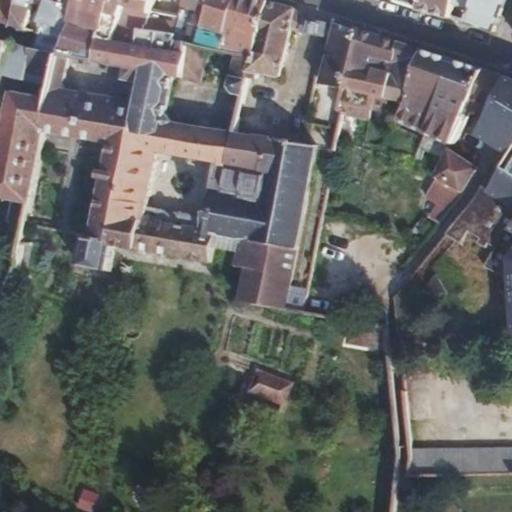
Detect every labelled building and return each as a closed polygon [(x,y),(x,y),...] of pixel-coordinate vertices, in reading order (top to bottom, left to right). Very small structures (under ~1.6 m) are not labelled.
[(4,0),(0,15),(0,26),(12,30),(13,26),(21,29),(29,0),(4,0)] [(29,0),(21,29),(29,31),(37,6),(40,7),(41,1),(51,4),(51,0),(29,0)] [(51,0),(51,4),(39,51),(50,55),(63,58),(69,59),(126,69),(175,78),(187,80),(194,47),(183,45),(184,38),(151,32),(158,0),(51,0)] [(193,0),(191,13),(201,15),(198,27),(211,30),(216,0),(193,0)] [(216,0),(211,30),(208,50),(227,54),(241,0),(216,0)] [(264,0),(241,0),(227,54),(237,56),(251,59),(269,1),(264,0)] [(454,4),(472,10),(476,0),(420,0),(418,7),(417,9),(449,20),(454,4)] [(466,24),(495,34),(507,3),(507,0),(476,0),(472,10),(466,24)] [(295,10),(269,1),(251,59),(237,56),(231,88),(234,94),(246,96),(251,78),(258,79),(260,72),(281,77),(293,29),(313,34),(335,40),(324,87),(344,92),(361,31),(332,22),(327,26),(315,23),(303,20),(295,10)] [(198,27),(201,15),(191,13),(188,24),(198,27)] [(380,38),(361,31),(344,92),(339,113),(344,114),(378,123),(385,100),(402,45),(380,38)] [(0,73),(27,79),(33,49),(0,37),(0,73)] [(209,39),(199,38),(197,48),(208,50),(209,39)] [(412,48),(402,45),(385,100),(407,105),(425,52),(412,48)] [(197,48),(194,47),(187,80),(200,83),(208,50),(197,48)] [(241,302),(304,314),(308,296),(291,293),(297,257),(316,146),(257,133),(256,136),(172,118),(175,78),(126,69),(124,81),(141,84),(137,104),(63,89),(69,59),(63,58),(50,55),(39,51),(33,49),(27,79),(45,82),(43,94),(14,88),(0,153),(0,197),(14,200),(5,242),(9,243),(0,278),(0,279),(11,282),(17,265),(27,224),(47,131),(112,144),(95,236),(85,235),(80,266),(112,271),(117,247),(212,264),(216,244),(240,248),(237,267),(247,269),(241,302)] [(467,118),(488,72),(450,60),(425,52),(407,105),(398,119),(452,144),(459,135),(462,127),(449,120),(454,111),(467,118)] [(511,81),(499,77),(488,72),(467,118),(464,123),(483,135),(511,87),(511,81)] [(511,87),(483,135),(481,139),(485,141),(511,153),(498,180),(511,188),(511,87)] [(449,153),(435,174),(462,191),(476,169),(449,153)] [(511,188),(498,180),(492,193),(484,188),(472,207),(396,295),(399,341),(511,351),(511,188)] [(0,278),(9,243),(5,242),(0,240),(0,278)] [(294,385),(257,370),(249,392),(286,407),(294,385)] [(511,449),(410,452),(409,478),(511,476),(511,449)]
